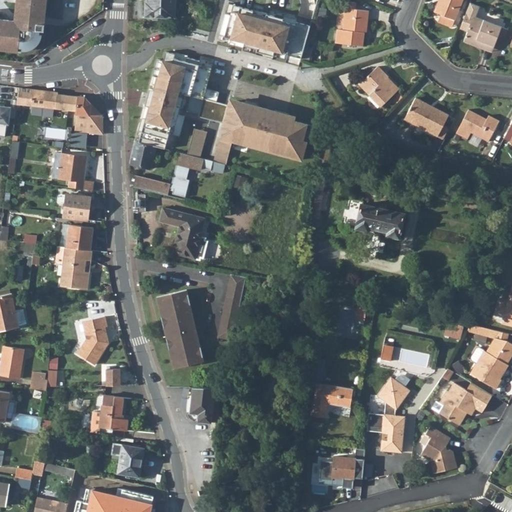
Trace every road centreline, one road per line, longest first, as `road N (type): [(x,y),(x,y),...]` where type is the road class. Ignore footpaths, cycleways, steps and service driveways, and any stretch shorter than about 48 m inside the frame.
road 1 (tertiary): [(186,509),(127,300),(114,114)]
road 2 (track): [(310,83),(331,99),(335,116),(389,157),(511,179)]
road 3 (residential): [(117,63),(171,40),(310,83)]
road 4 (residential): [(413,0),(406,34),(433,65),(467,82),(511,86)]
road 5 (residential): [(344,511),(470,485)]
